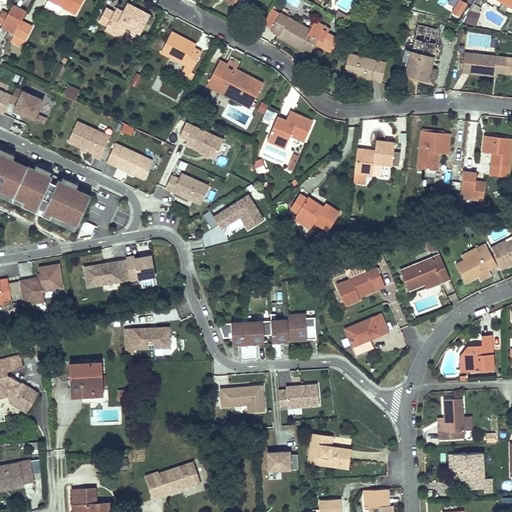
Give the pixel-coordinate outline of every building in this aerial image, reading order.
[(61,6),(48,0),(47,0),(45,6),(58,13),(61,6)] [(48,0),(61,6),(76,14),(83,0),(48,0)] [(459,0),(457,0),(451,12),(458,16),(466,4),(459,0)] [(127,3),(123,11),(127,13),(131,5),(127,3)] [(7,18),(2,16),(0,18),(0,21),(4,24),(2,29),(11,33),(14,34),(26,11),(14,5),(10,14),(7,18)] [(127,13),(123,11),(117,8),(114,12),(106,8),(99,21),(107,26),(105,29),(121,38),(127,27),(140,33),(150,15),(131,5),(127,13)] [(331,52),(338,39),(327,33),(327,32),(313,23),(309,29),(288,17),(285,16),(287,13),(288,11),(282,7),(279,14),(275,21),(271,28),(271,29),(279,34),(278,36),(299,48),(301,45),(305,48),(311,51),(316,43),(331,52)] [(275,21),(279,14),(271,9),(263,23),(271,28),(275,21)] [(350,18),(337,10),(335,15),(348,23),(350,18)] [(478,13),(469,10),(465,22),(474,25),(478,13)] [(32,26),(21,20),(14,34),(25,40),(32,26)] [(315,20),(313,23),(327,32),(329,29),(315,20)] [(407,74),(408,74),(427,79),(430,67),(439,30),(418,25),(407,74)] [(194,48),(189,45),(191,42),(171,32),(161,52),(185,65),(181,73),(192,79),(194,74),(190,72),(201,52),(194,48)] [(349,53),(343,73),(381,83),(386,63),(349,53)] [(463,72),(494,75),(494,72),(498,73),(511,74),(511,69),(511,58),(507,58),(465,53),(463,72)] [(220,61),(216,68),(223,71),(225,68),(243,77),(244,74),(236,70),(238,65),(229,60),(227,64),(220,61)] [(216,68),(207,85),(214,89),(215,86),(233,95),(231,98),(250,108),(264,84),(244,74),(243,77),(225,68),(223,71),(216,68)] [(136,73),(131,84),(136,87),(142,76),(136,73)] [(63,94),(75,99),(79,88),(68,83),(63,94)] [(215,86),(214,89),(213,91),(220,95),(224,97),(225,95),(231,98),(233,95),(215,86)] [(11,94),(0,88),(0,111),(3,113),(11,94)] [(44,96),(23,88),(14,106),(36,117),(44,96)] [(267,109),(262,120),(269,124),(274,112),(267,109)] [(289,122),(285,121),(277,117),(267,140),(285,148),(290,136),(304,142),(313,122),(293,113),(289,122)] [(101,157),(110,134),(78,119),(68,141),(101,157)] [(225,137),(186,120),(180,136),(188,139),(186,144),(217,157),(225,137)] [(122,123),(120,131),(131,133),(133,125),(122,123)] [(436,171),(438,158),(433,157),(434,152),(439,152),(448,153),(450,134),(422,131),(417,168),(436,171)] [(511,138),(485,136),(483,152),(493,153),(491,175),(508,177),(511,144),(511,138)] [(153,158),(116,142),(106,162),(145,179),(153,158)] [(92,192),(0,149),(0,187),(77,222),(92,192)] [(292,171),(298,156),(294,154),(288,169),(292,171)] [(264,160),(257,163),(260,174),(267,172),(264,160)] [(388,178),(392,166),(384,164),(380,176),(388,178)] [(201,204),(209,183),(182,172),(179,176),(171,174),(166,188),(173,190),(173,192),(201,204)] [(462,172),(459,198),(473,200),(475,182),(476,174),(462,172)] [(475,182),(473,200),(483,201),(484,183),(475,182)] [(240,217),(247,227),(266,216),(249,193),(214,215),(211,210),(204,214),(212,228),(218,224),(222,228),(240,217)] [(298,213),(297,214),(304,218),(301,222),(310,228),(314,222),(328,230),(339,213),(325,204),(323,207),(321,209),(318,207),(319,205),(316,203),(308,198),(307,199),(300,194),(291,208),(298,213)] [(297,214),(294,218),(301,222),(304,218),(297,214)] [(91,234),(95,225),(84,220),(80,229),(91,234)] [(191,249),(203,246),(202,238),(190,241),(191,249)] [(435,249),(431,239),(425,242),(429,251),(435,249)] [(503,241),(489,248),(498,269),(503,266),(504,268),(511,263),(511,239),(504,243),(503,241)] [(486,250),(484,246),(477,249),(474,250),(476,253),(464,260),(454,265),(463,284),(478,277),(489,271),(495,268),(496,270),(498,269),(489,248),(486,250)] [(464,260),(476,253),(474,250),(477,249),(476,247),(461,255),(464,260)] [(126,258),(83,265),(88,285),(157,276),(150,253),(125,255),(126,258)] [(407,293),(423,286),(424,286),(438,280),(440,284),(448,281),(438,257),(399,273),(407,293)] [(64,287),(60,261),(39,265),(39,275),(19,279),(23,305),(45,300),(44,290),(64,287)] [(375,269),(334,287),(343,307),(358,301),(356,295),(372,288),(374,291),(383,288),(375,269)] [(489,271),(478,277),(480,281),(491,275),(489,271)] [(8,277),(0,278),(0,301),(12,300),(8,277)] [(424,286),(423,286),(425,290),(440,284),(438,280),(424,286)] [(307,340),(306,312),(287,312),(288,317),(272,318),(273,340),(307,340)] [(379,316),(343,331),(350,348),(354,357),(372,349),(368,340),(386,332),(379,316)] [(263,317),(232,319),(233,343),(265,340),(263,317)] [(172,347),(170,324),(125,327),(125,352),(134,352),(134,348),(172,347)] [(461,356),(459,358),(460,371),(492,369),(490,344),(490,335),(480,336),(481,348),(476,348),(476,346),(467,346),(468,356),(461,356)] [(18,352),(3,356),(6,369),(21,366),(18,352)] [(0,394),(4,394),(9,396),(7,400),(24,410),(35,392),(8,376),(2,377),(0,371),(6,369),(3,356),(0,356),(0,394)] [(69,368),(71,390),(81,390),(81,393),(100,392),(103,392),(103,390),(101,362),(69,364),(69,368)] [(221,406),(247,404),(248,412),(266,410),(265,382),(220,386),(221,406)] [(321,407),(318,382),(287,384),(286,387),(278,388),(281,408),(321,407)] [(128,396),(127,389),(118,389),(119,401),(122,401),(122,396),(128,396)] [(443,420),(444,431),(441,431),(442,440),(463,438),(460,399),(442,400),(443,420)] [(330,447),(327,446),(328,437),(312,435),(308,464),(347,469),(349,450),(330,448),(330,447)] [(266,448),(266,469),(291,469),(290,447),(266,448)] [(454,472),(464,471),(465,491),(483,490),(484,494),(492,494),(491,480),(483,480),(481,454),(453,456),(454,472)] [(158,473),(158,471),(144,476),(145,476),(153,499),(183,488),(181,484),(199,478),(193,461),(158,473)] [(0,468),(0,487),(4,487),(5,487),(6,492),(23,489),(23,486),(33,485),(30,464),(0,468)] [(199,478),(181,484),(183,488),(200,482),(199,478)] [(87,505),(76,506),(77,510),(76,511),(111,511),(111,503),(96,504),(95,489),(86,490),(86,491),(87,505)] [(379,490),(363,491),(365,509),(370,509),(370,511),(391,511),(391,508),(388,508),(387,489),(379,490)] [(86,490),(72,491),(73,506),(76,506),(87,505),(86,491),(86,490)] [(340,511),(339,500),(319,502),(319,509),(319,511),(340,511)]
